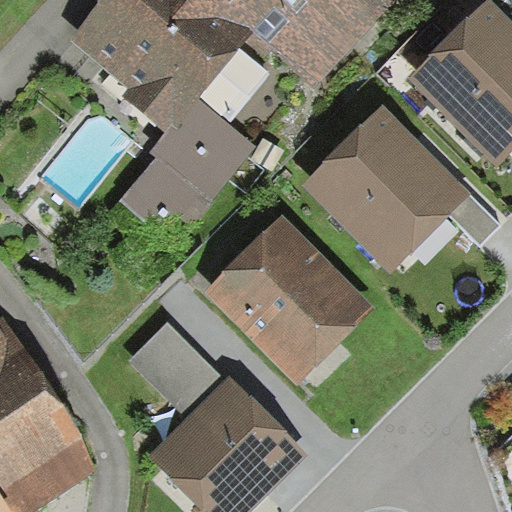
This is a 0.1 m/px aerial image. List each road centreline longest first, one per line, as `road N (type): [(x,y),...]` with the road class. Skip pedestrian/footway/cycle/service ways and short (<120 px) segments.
road 1 (unclassified): [(0,289),(68,372),(97,431),(104,511)]
road 2 (residential): [(511,337),(412,439)]
